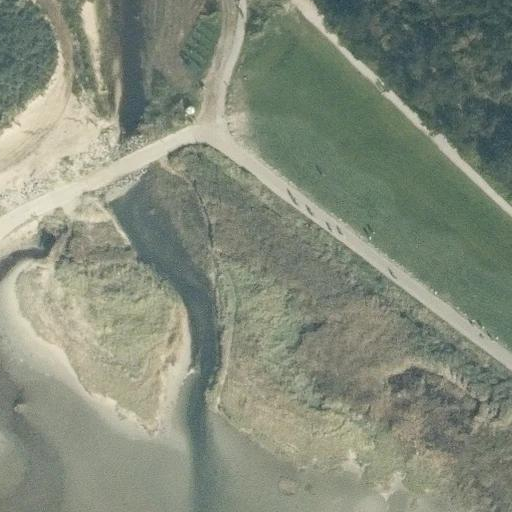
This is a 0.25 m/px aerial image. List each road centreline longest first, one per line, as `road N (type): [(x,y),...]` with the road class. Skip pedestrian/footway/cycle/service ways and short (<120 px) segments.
road 1 (track): [(217,137),(191,134),(0,233)]
road 2 (track): [(0,170),(55,121),(68,79),(65,32),(48,0)]
